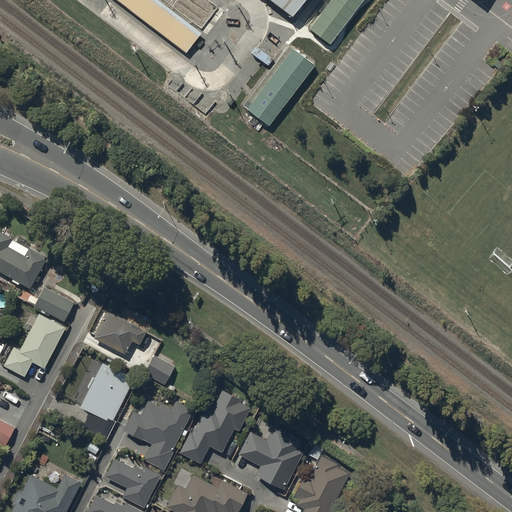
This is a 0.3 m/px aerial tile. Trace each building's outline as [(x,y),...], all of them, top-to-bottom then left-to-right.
[(201,36),(154,0),(118,0),(188,53),(201,36)] [(263,0),(292,22),(308,0),(263,0)] [(366,0),(333,0),(310,31),(330,47),(366,0)] [(314,62),(289,43),(243,103),(267,122),(314,62)] [(44,255),(0,230),(0,268),(28,284),(44,255)] [(72,301),(45,286),(35,305),(63,319),(72,301)] [(143,330),(107,310),(95,333),(123,349),(130,336),(137,340),(143,330)] [(19,350),(13,347),(5,363),(22,372),(31,357),(42,363),(61,326),(38,314),(19,350)] [(174,364),(154,353),(144,371),(165,382),(174,364)] [(132,377),(102,362),(80,405),(94,411),(87,425),(103,433),(132,377)] [(239,397),(222,389),(214,406),(206,402),(192,431),(189,430),(179,450),(199,460),(208,442),(221,448),(233,424),(237,426),(247,406),(237,401),(239,397)] [(159,406),(147,400),(141,413),(133,409),(123,427),(152,442),(144,456),(163,466),(172,447),(170,446),(190,408),(176,401),(171,409),(160,404),(159,406)] [(14,427),(0,419),(0,441),(5,444),(14,427)] [(300,438),(274,425),(267,439),(249,430),(239,452),(261,463),(256,473),(283,486),(301,449),(296,447),(300,438)] [(336,461),(321,454),(309,477),(303,474),(293,492),(299,495),(296,501),(304,505),(300,511),(325,511),(346,471),(334,465),(336,461)] [(133,467),(114,457),(106,473),(128,485),(123,493),(143,504),(159,473),(144,465),(142,469),(135,465),(133,467)] [(56,487),(30,473),(21,491),(18,489),(12,501),(15,503),(10,511),(62,511),(79,480),(64,472),(56,487)] [(239,487),(221,478),(217,486),(192,473),(185,487),(177,482),(166,504),(178,510),(177,511),(204,511),(206,508),(213,511),(217,511),(218,511),(220,511),(231,511),(233,509),(236,510),(246,490),(239,487)] [(114,504),(95,494),(87,510),(90,511),(139,511),(140,510),(125,502),(123,505),(115,502),(114,504)]
